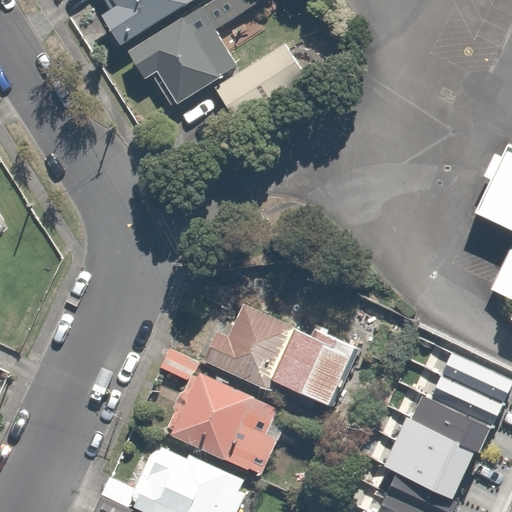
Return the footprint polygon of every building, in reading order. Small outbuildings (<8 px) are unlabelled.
[(109,0),(99,6),(119,39),(183,0),(109,0)] [(240,0),(204,0),(126,48),(144,78),(154,71),(172,101),(235,63),(226,48),(258,29),(240,0)] [(280,39),(213,84),(239,122),(306,77),(280,39)] [(511,144),(508,142),(502,155),(495,151),(484,174),(491,178),(475,211),(511,227),(511,245),(491,288),(511,298),(511,315),(511,317),(511,316),(511,144)] [(266,368),(292,319),(239,291),(206,355),(258,383),(266,368)] [(292,319),(266,368),(326,400),(354,348),(294,316),(292,319)] [(196,357),(167,343),(158,363),(185,376),(161,426),(260,473),(290,411),(193,364),(196,357)] [(363,502),(358,511),(450,511),(459,495),(454,493),(476,444),(480,446),(491,421),(492,422),(511,378),(511,374),(454,348),(433,393),(423,388),(412,412),(407,409),(384,460),(397,466),(378,509),(363,502)] [(236,511),(251,481),(152,435),(131,479),(108,468),(99,488),(149,511),(236,511)]
